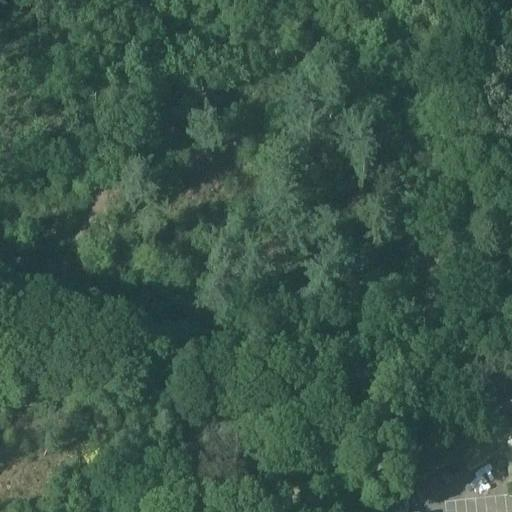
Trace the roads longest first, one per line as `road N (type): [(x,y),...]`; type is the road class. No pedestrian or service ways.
road 1 (unknown): [(161,0),(162,46),(140,141),(117,228),(91,268),(99,511)]
road 2 (track): [(209,511),(383,464)]
road 3 (track): [(511,402),(383,464)]
